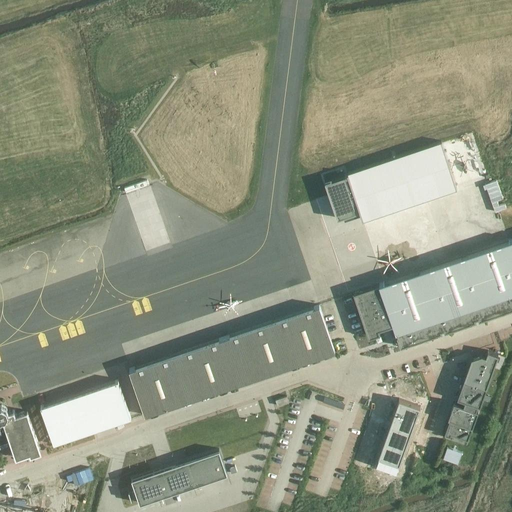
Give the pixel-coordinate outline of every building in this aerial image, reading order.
[(435,146),(448,184),(486,171),(473,133),(435,146)] [(430,148),(392,161),(405,198),(443,185),(430,148)] [(396,318),(403,338),(511,304),(511,235),(508,237),(357,283),(359,288),(372,330),(384,326),(383,322),(396,318)] [(133,361),(148,408),(339,346),(323,299),(133,361)] [(450,418),(445,433),(450,435),(451,432),(463,436),(467,438),(466,440),(467,441),(478,410),(476,409),(478,404),(480,405),(496,359),(494,358),(496,354),(498,355),(498,354),(488,350),(487,353),(486,355),(482,354),(472,357),(457,397),(463,399),(465,400),(463,404),(461,404),(456,402),(454,401),(448,417),(450,418)] [(44,400),(57,438),(134,413),(121,375),(44,400)] [(34,454),(45,451),(30,407),(19,411),(17,406),(12,408),(10,402),(5,399),(0,400),(0,413),(3,417),(0,417),(0,445),(13,440),(18,456),(33,451),(34,454)] [(220,444),(133,474),(141,497),(228,468),(220,444)]
